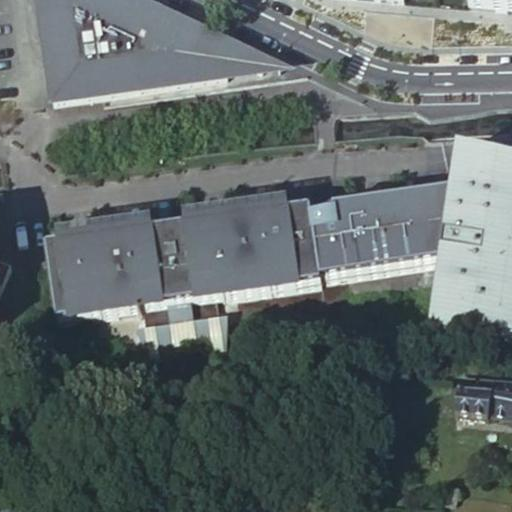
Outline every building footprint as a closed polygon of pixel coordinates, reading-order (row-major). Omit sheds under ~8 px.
[(157,30),(161,19),(119,0),(38,0),(54,113),(228,88),(205,76),(214,56),(191,45),(192,42),(181,37),(179,40),(157,30)] [(511,0),(464,0),(464,9),(511,13),(511,0)] [(285,78),(161,19),(157,30),(179,40),(181,37),(192,42),(191,45),(214,56),(205,76),(228,88),(285,78)] [(511,174),(478,170),(479,168),(471,166),(460,175),(455,205),(444,280),(436,336),(508,346),(511,346),(511,174)] [(444,280),(455,205),(338,221),(338,226),(315,230),(324,293),(325,296),(444,280)] [(314,220),(186,238),(152,243),(48,257),(60,330),(144,318),(147,335),(137,336),(149,368),(186,363),(191,362),(228,357),(233,323),(224,324),(222,308),(324,293),(315,230),(314,220)] [(152,243),(186,238),(151,233),(152,243)] [(0,302),(12,273),(0,268),(0,302)] [(511,391),(502,391),(459,389),(454,423),(486,428),(487,423),(511,427),(511,421),(511,391)] [(443,508),(454,509),(461,455),(449,454),(444,493),(443,508)] [(432,511),(441,511),(443,508),(444,493),(435,492),(432,511)]
